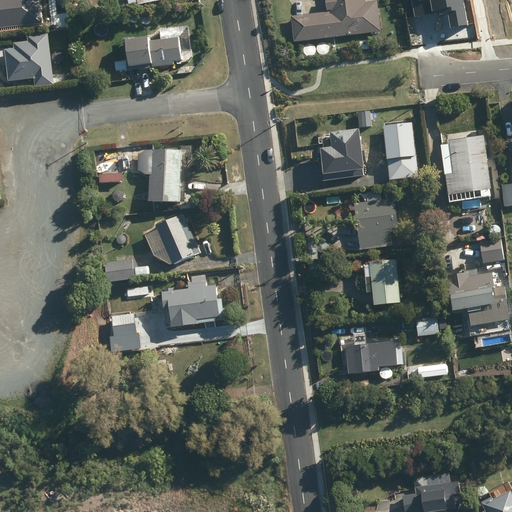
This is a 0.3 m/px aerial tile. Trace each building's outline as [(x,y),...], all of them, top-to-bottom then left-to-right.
[(56,0),(42,0),(36,1),(37,6),(22,8),(23,14),(14,15),(18,47),(44,43),(46,52),(64,49),(56,0)] [(323,0),(325,13),(290,17),(293,42),(380,32),(376,1),(364,3),(364,0),(323,0)] [(412,0),(415,16),(440,12),(441,15),(448,14),(450,28),(467,25),(463,0),(412,0)] [(130,55),(129,56),(131,72),(177,66),(177,63),(186,62),(185,53),(194,52),(191,27),(164,31),(165,41),(156,42),(155,40),(134,43),(135,51),(130,52),(130,55)] [(32,50),(11,54),(14,68),(34,65),(32,50)] [(126,70),(114,70),(114,80),(126,79),(126,70)] [(370,111),(358,111),(358,126),(370,126),(370,111)] [(299,120),(294,124),(298,128),(302,124),(299,120)] [(319,150),(321,172),(318,172),(320,190),(353,186),(352,172),(362,170),(357,130),(328,133),(330,149),(319,150)] [(482,136),(447,141),(451,175),(444,176),(447,196),(489,191),(482,136)] [(149,151),(147,203),(183,205),(185,153),(149,151)] [(122,161),(97,163),(98,173),(123,170),(122,161)] [(511,185),(501,186),(503,208),(511,206),(511,185)] [(394,201),(356,206),(361,251),(391,247),(390,233),(398,232),(394,201)] [(182,215),(155,227),(172,265),(199,253),(182,215)] [(125,220),(119,228),(124,231),(129,223),(125,220)] [(480,242),(483,263),(504,260),(500,239),(480,242)] [(130,260),(104,263),(106,283),(133,280),(130,260)] [(400,305),(395,265),(371,268),(373,279),(367,280),(368,296),(374,295),(375,308),(400,305)] [(470,327),(511,320),(506,284),(495,286),(493,272),(469,276),(469,272),(452,275),(453,281),(444,282),(449,314),(468,311),(470,327)] [(163,290),(164,293),(160,294),(162,312),(167,312),(169,329),(223,322),(220,299),(215,300),(213,287),(205,288),(204,281),(199,282),(199,275),(195,275),(196,282),(186,284),(187,290),(171,292),(171,289),(163,290)] [(133,316),(113,318),(114,336),(135,334),(133,316)] [(436,317),(415,319),(417,337),(438,334),(436,317)] [(348,340),(349,347),(344,348),(347,375),(377,372),(377,368),(402,365),(401,349),(394,349),(393,342),(367,345),(366,338),(348,340)] [(461,495),(459,482),(415,488),(416,493),(402,495),(404,511),(432,511),(455,509),(454,496),(461,495)] [(511,511),(511,492),(497,499),(496,497),(485,503),(488,510),(490,510),(490,511),(511,511)]
